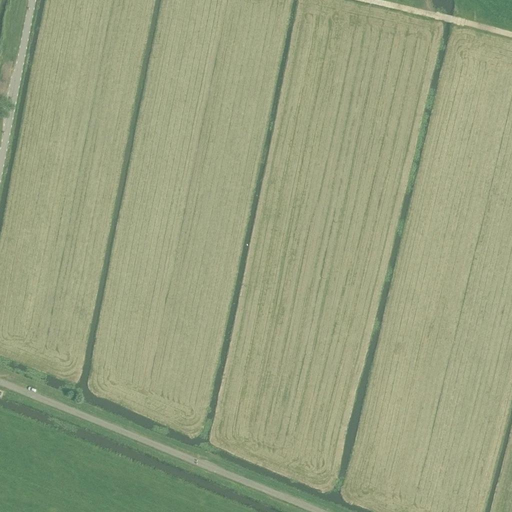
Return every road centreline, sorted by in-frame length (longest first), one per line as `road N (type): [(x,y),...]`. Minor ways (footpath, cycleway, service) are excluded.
road 1 (unclassified): [(0,383),(321,511)]
road 2 (tertiary): [(0,172),(33,0)]
road 3 (track): [(511,35),(368,0)]
